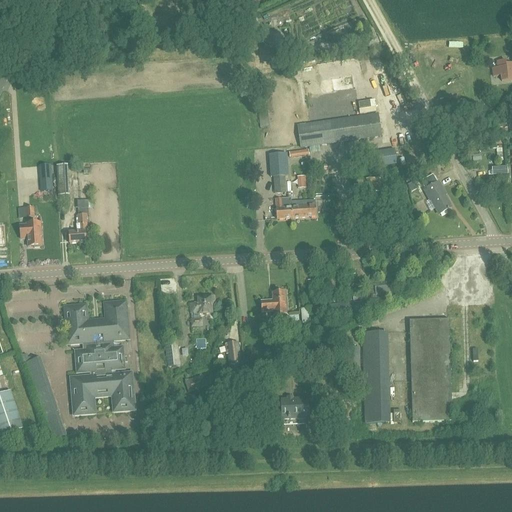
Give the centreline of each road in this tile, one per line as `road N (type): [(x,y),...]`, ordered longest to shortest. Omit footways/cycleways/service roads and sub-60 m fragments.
road 1 (secondary): [(0,278),(497,241)]
road 2 (residential): [(497,241),(421,104)]
